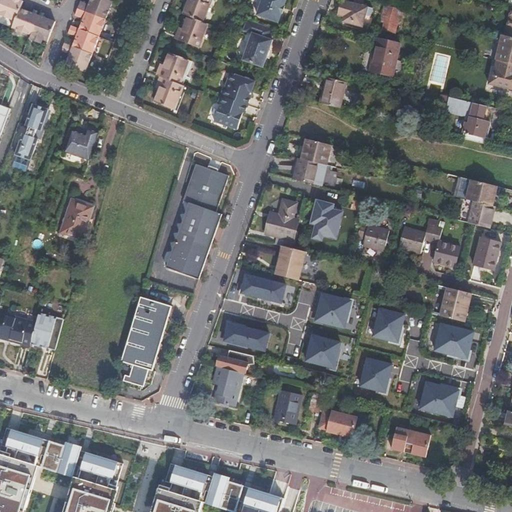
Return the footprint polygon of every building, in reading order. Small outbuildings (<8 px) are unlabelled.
[(4,0),(0,13),(0,21),(14,27),(22,7),(24,0),(4,0)] [(108,18),(114,0),(90,0),(89,2),(84,0),(82,0),(80,7),(108,18)] [(186,0),(182,13),(187,15),(184,22),(182,28),(177,26),(173,37),(184,41),(196,46),(206,23),(201,21),(208,3),(209,0),(186,0)] [(260,0),(255,15),(278,24),(282,15),(285,7),(284,7),(286,0),(260,0)] [(342,0),(338,15),(345,17),(343,22),(364,27),(367,15),(371,16),(373,8),(342,0)] [(385,4),(381,20),(385,21),(383,30),(396,32),(401,10),(390,7),(390,5),(385,4)] [(28,9),(22,7),(14,27),(12,34),(29,40),(39,13),(28,9)] [(101,35),(108,18),(80,7),(76,15),(83,18),(82,22),(80,27),(101,35)] [(48,16),(39,13),(29,40),(47,47),(57,19),(48,16)] [(271,40),(275,30),(248,20),(244,31),(252,35),(242,61),(263,68),(273,41),(271,40)] [(95,52),(101,35),(80,27),(73,25),(70,32),(77,35),(76,39),(73,45),(95,52)] [(511,64),(511,37),(506,36),(503,35),(497,60),(498,61),(511,64)] [(371,72),(393,77),(400,42),(379,38),(371,72)] [(95,52),(73,45),(66,42),(64,50),(71,53),(69,57),(67,64),(88,71),(95,52)] [(187,59),(178,56),(168,52),(163,65),(160,63),(155,74),(158,75),(154,87),(157,88),(154,95),(152,101),(160,104),(171,109),(181,85),(178,83),(179,80),(187,59)] [(430,80),(443,84),(450,57),(437,53),(430,80)] [(511,64),(498,61),(497,68),(494,67),(490,84),(511,89),(511,64)] [(224,89),(221,97),(218,105),(220,106),(214,122),(237,131),(243,115),(245,116),(248,108),(251,100),(249,99),(255,83),(231,74),(225,89),(224,89)] [(328,77),(321,103),(340,108),(347,82),(328,77)] [(441,94),(439,104),(446,106),(448,97),(449,96),(441,94)] [(486,106),(448,97),(446,106),(446,107),(447,107),(446,112),(471,118),(469,124),(466,123),(462,138),(484,144),(487,128),(488,122),(483,121),(486,106)] [(18,161),(30,165),(32,165),(36,153),(36,154),(43,132),(39,131),(42,123),(46,124),(53,102),(39,98),(32,119),(34,120),(31,128),(28,127),(21,148),(22,149),(18,161)] [(39,131),(43,132),(46,133),(55,103),(53,102),(46,124),(42,123),(39,131)] [(0,140),(11,108),(0,104),(0,140)] [(74,132),(67,153),(91,161),(100,134),(89,131),(87,137),(74,132)] [(327,165),(332,145),(307,138),(302,159),(326,165),(327,165)] [(302,159),(299,158),(293,179),(321,186),(326,165),(302,159)] [(197,163),(184,200),(190,202),(167,266),(200,278),(223,213),(216,211),(230,175),(197,163)] [(493,208),(498,186),(460,177),(455,198),(465,201),(493,208)] [(63,231),(77,236),(76,238),(84,241),(95,207),(74,200),(63,231)] [(335,205),(318,200),(312,223),(317,224),(314,238),(323,240),(324,235),(337,239),(344,212),(334,210),(335,205)] [(286,238),(293,240),(298,221),(293,220),(297,204),(284,201),(280,217),(272,214),(267,233),(274,235),(286,238)] [(491,230),(496,209),(493,208),(465,201),(462,214),(472,217),(470,225),(491,230)] [(390,232),(362,225),(358,239),(364,241),(363,247),(385,252),(390,232)] [(432,242),(436,228),(429,226),(427,234),(405,228),(400,248),(421,254),(425,240),(432,242)] [(436,228),(432,242),(439,244),(435,263),(457,268),(462,248),(440,243),(444,230),(436,228)] [(274,235),(272,243),(283,246),(284,246),(286,238),(274,235)] [(494,271),(501,244),(482,239),(474,267),(494,271)] [(284,246),(283,246),(275,275),(299,281),(307,252),(284,246)] [(287,286),(247,276),(242,294),(282,304),(287,286)] [(465,324),(472,294),(448,288),(440,318),(465,324)] [(324,295),(317,322),(345,329),(352,303),(324,295)] [(126,381),(131,383),(130,387),(143,391),(146,383),(153,385),(157,372),(154,371),(173,306),(143,297),(124,362),(134,365),(133,368),(127,367),(125,375),(127,376),(126,381)] [(381,310),(374,338),(399,344),(406,317),(381,310)] [(34,343),(58,350),(67,319),(43,312),(40,322),(34,343)] [(26,342),(34,344),(34,343),(40,322),(11,314),(8,324),(5,323),(2,335),(13,338),(12,340),(25,344),(26,342)] [(230,323),(225,341),(266,351),(270,334),(230,323)] [(442,326),(435,352),(468,361),(475,334),(442,326)] [(314,336),(307,362),(335,369),(342,343),(314,336)] [(256,365),(255,356),(236,352),(234,359),(229,357),(220,355),(217,366),(219,366),(247,373),(249,365),(256,365)] [(369,359),(362,387),(387,393),(394,365),(369,359)] [(264,378),(247,373),(219,366),(214,385),(219,386),(216,402),(236,407),(242,384),(251,387),(251,390),(261,392),(264,378)] [(428,383),(421,409),(454,418),(460,391),(428,383)] [(274,421),(296,426),(303,395),(281,390),(274,421)] [(309,410),(319,413),(324,395),(314,392),(309,410)] [(323,410),(319,428),(328,430),(327,432),(353,438),(358,418),(332,411),(332,412),(323,410)] [(397,428),(392,450),(426,458),(432,436),(397,428)] [(69,511),(109,511),(124,464),(8,429),(0,453),(0,511),(22,511),(37,466),(79,479),(69,511)] [(156,511),(197,511),(200,502),(230,511),(280,511),(284,500),(172,464),(156,511)] [(321,511),(412,511),(414,507),(326,490),(321,511)]
